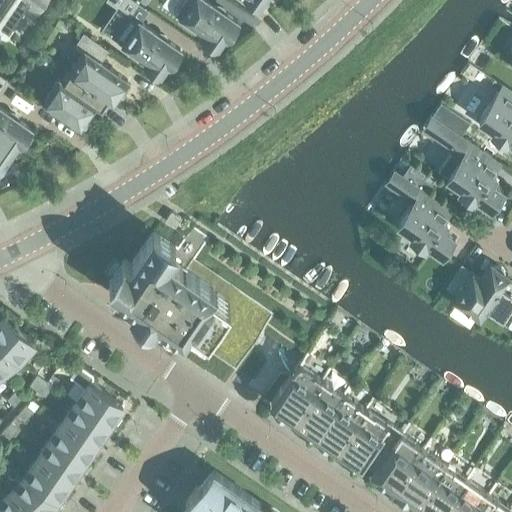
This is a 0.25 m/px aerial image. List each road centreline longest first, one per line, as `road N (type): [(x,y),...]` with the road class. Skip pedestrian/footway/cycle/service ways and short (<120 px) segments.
road 1 (tertiary): [(27,246),(160,172),(267,94),(373,0)]
road 2 (residential): [(195,390),(48,287),(27,246)]
road 3 (residential): [(370,511),(195,390)]
road 4 (residential): [(113,511),(195,390)]
